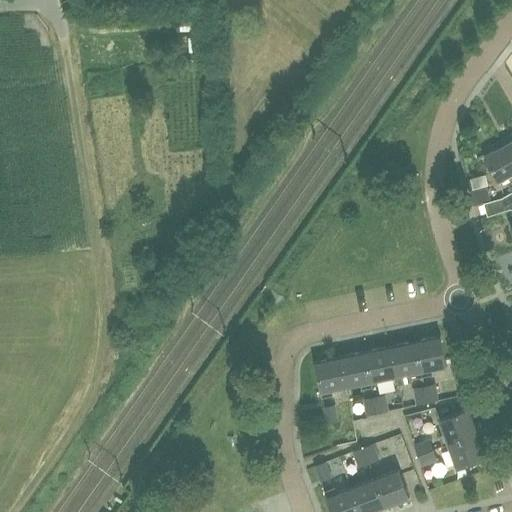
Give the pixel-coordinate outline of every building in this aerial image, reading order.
[(511,154),(506,144),(485,156),(493,170),(490,172),(495,180),(498,178),(499,181),(510,174),(510,175),(511,178),(511,191),(504,196),(511,209),(511,208),(511,154)] [(473,189),(470,190),(471,196),(473,204),(485,201),(489,200),(486,186),(473,189)] [(433,369),(433,368),(447,365),(447,363),(441,336),(415,341),(422,371),(423,376),(433,374),(432,369),(433,369)] [(390,346),(396,376),(410,373),(412,379),(423,376),(422,371),(415,341),(390,346)] [(371,381),(396,376),(390,346),(365,351),(371,381)] [(371,381),(365,351),(340,356),(346,386),(359,383),(360,383),(362,389),(373,387),(371,381)] [(346,386),(340,356),(315,361),(321,391),(322,397),(333,395),(332,389),(346,386)] [(436,384),(425,386),(428,402),(438,400),(436,384)] [(416,405),(428,402),(425,386),(424,386),(413,389),(416,405)] [(385,394),(375,396),(378,412),(389,410),(385,394)] [(378,412),(375,396),(363,399),(366,415),(378,412)] [(326,423),(338,421),(335,404),(323,407),(326,423)] [(439,419),(444,433),(439,435),(442,445),(448,443),(476,433),(467,408),(439,419)] [(476,433),(448,443),(452,455),(457,468),(476,461),(485,457),(476,433)] [(414,444),(418,454),(433,449),(429,439),(426,440),(415,444),(414,444)] [(369,463),(380,459),(374,443),(363,447),(369,463)] [(358,467),(369,463),(363,447),(352,451),(358,467)] [(437,460),(433,449),(418,454),(422,466),(437,460)] [(320,481),(332,477),(326,461),(314,465),(320,481)] [(385,506),(410,496),(399,468),(374,477),(385,506)] [(360,511),(368,511),(385,506),(374,477),(350,486),(360,511)] [(360,511),(350,486),(337,491),(335,486),(324,490),(326,496),(332,511),(360,511)]
